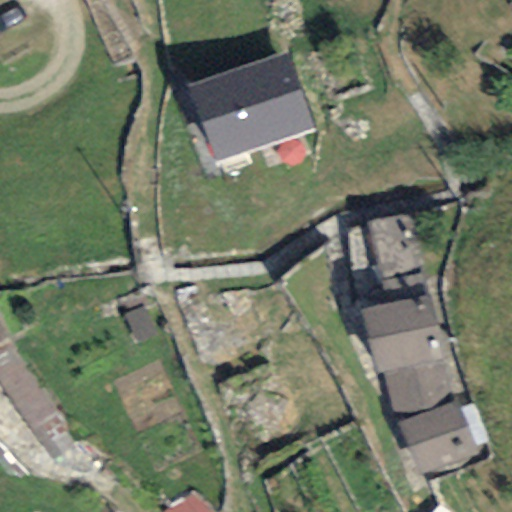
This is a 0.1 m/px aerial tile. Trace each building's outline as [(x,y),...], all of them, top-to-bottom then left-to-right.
[(284,62),(188,97),(215,172),(311,137),(284,62)] [(421,224),(373,235),(384,283),(432,273),(421,224)] [(432,311),(364,329),(389,423),(457,405),(432,311)] [(462,416),(403,441),(421,485),(481,461),(462,416)] [(220,511),(211,499),(194,511),(220,511)]
